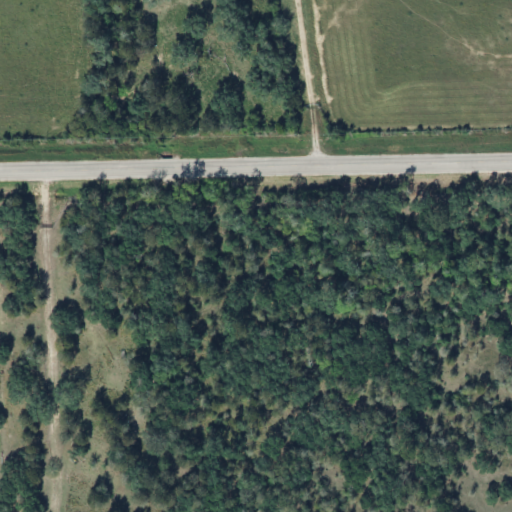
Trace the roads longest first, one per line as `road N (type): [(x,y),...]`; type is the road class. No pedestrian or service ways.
road 1 (tertiary): [(511,161),(0,162)]
road 2 (residential): [(268,167),(245,65),(203,0)]
